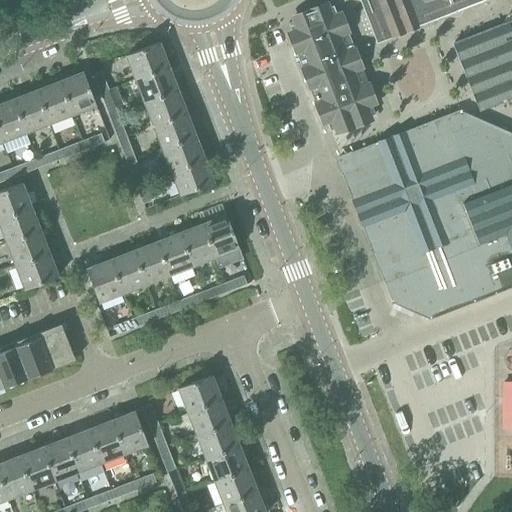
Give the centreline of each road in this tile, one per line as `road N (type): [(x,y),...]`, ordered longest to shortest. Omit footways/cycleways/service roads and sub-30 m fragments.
road 1 (residential): [(0,416),(227,328)]
road 2 (residential): [(307,299),(232,95)]
road 3 (residential): [(299,511),(227,328)]
road 4 (residential): [(334,368),(511,302)]
road 5 (residential): [(390,511),(334,368)]
